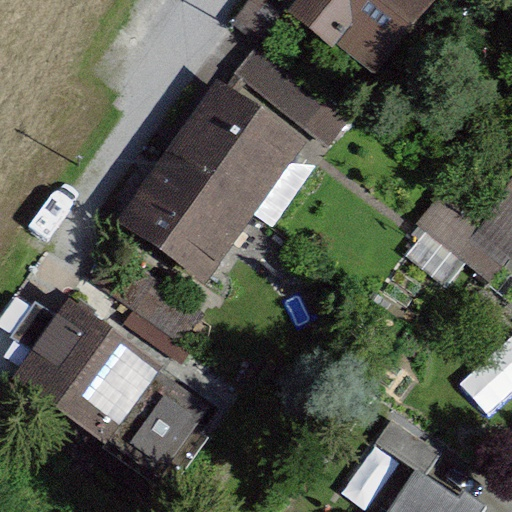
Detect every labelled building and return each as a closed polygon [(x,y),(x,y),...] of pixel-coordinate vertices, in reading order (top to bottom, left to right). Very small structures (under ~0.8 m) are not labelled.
[(436,0),(272,0),(266,9),(371,87),(436,0)] [(167,160),(253,223),(304,154),(217,91),(167,160)] [(116,230),(203,292),(253,223),(167,160),(116,230)] [(167,488),(217,406),(62,313),(13,394),(167,488)] [(472,511),(416,475),(390,511),(472,511)]
